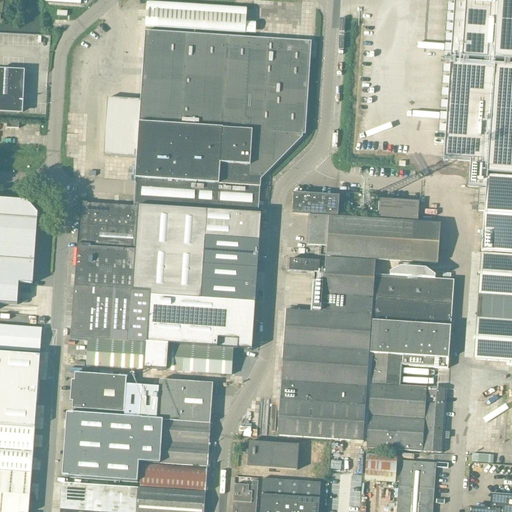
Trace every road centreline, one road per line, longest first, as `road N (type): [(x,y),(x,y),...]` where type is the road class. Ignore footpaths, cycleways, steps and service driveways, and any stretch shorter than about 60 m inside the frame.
road 1 (tertiary): [(308,161),(277,192),(266,351),(226,428),(219,511)]
road 2 (unclassified): [(45,511),(68,189),(59,178)]
road 3 (unclassified): [(59,178),(61,50),(110,0)]
road 4 (tertiary): [(308,161),(323,143),(333,0)]
